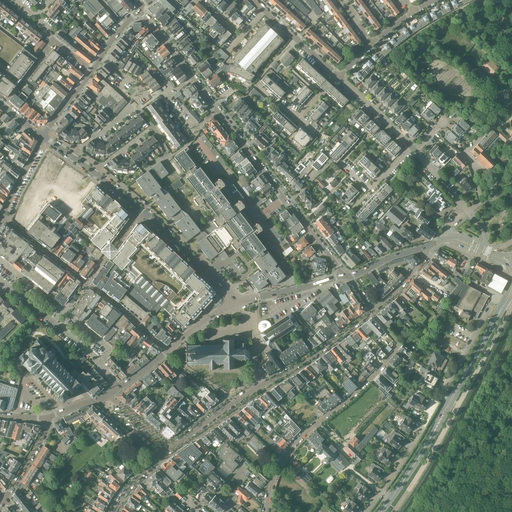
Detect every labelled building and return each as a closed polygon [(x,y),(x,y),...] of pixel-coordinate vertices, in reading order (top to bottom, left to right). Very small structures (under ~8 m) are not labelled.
[(57,2),(63,7),(68,11),(69,13),(71,11),(65,6),(67,3),(66,3),(68,1),(67,0),(57,0),(58,0),(57,2)] [(99,21),(106,29),(111,25),(111,24),(113,22),(114,22),(116,21),(96,0),(87,0),(83,4),(87,9),(90,12),(94,16),(99,21)] [(135,7),(128,0),(108,0),(106,2),(119,19),(118,17),(126,11),(128,13),(134,8),(135,7)] [(148,9),(154,16),(162,8),(165,10),(165,9),(167,11),(169,13),(173,16),(174,14),(159,0),(148,8),(148,9)] [(179,17),(181,14),(179,12),(166,0),(166,1),(165,0),(159,0),(174,14),(176,16),(176,15),(179,17)] [(166,0),(179,12),(183,7),(188,1),(189,1),(187,0),(166,0)] [(224,0),(223,1),(217,7),(223,12),(229,5),(231,3),(227,0),(224,0)] [(325,4),(329,10),(334,6),(330,0),(325,4)] [(454,9),(463,5),(461,0),(459,0),(455,2),(455,0),(451,2),(453,7),(451,7),(453,10),(454,9)] [(280,11),(284,6),(279,1),(274,6),(280,11)] [(395,7),(390,1),(385,4),(390,10),(395,7)] [(57,2),(53,6),(60,11),(63,7),(57,2)] [(198,2),(193,7),(189,12),(191,13),(194,10),(197,12),(202,6),(198,2)] [(238,5),(234,2),(227,10),(228,11),(226,13),(230,16),(237,8),(236,7),(238,5)] [(183,7),(179,12),(181,14),(185,17),(189,12),(193,7),(189,3),(184,9),(183,7)] [(362,12),(367,9),(363,3),(358,6),(362,12)] [(451,11),(453,10),(451,7),(450,8),(447,4),(444,6),(444,7),(439,10),(442,16),(451,11)] [(60,11),(53,6),(49,10),(56,15),(60,11)] [(280,11),(285,15),(289,11),(284,6),(280,11)] [(339,12),(334,6),(329,10),(334,16),(339,12)] [(11,10),(7,7),(2,13),(6,17),(11,10)] [(197,19),(199,20),(207,11),(203,7),(198,13),(200,16),(197,19)] [(233,22),(246,9),(244,7),(242,8),(243,9),(238,14),(235,12),(229,18),(233,22)] [(399,13),(395,7),(390,10),(393,15),(394,16),(399,13)] [(155,17),(157,20),(162,15),(161,14),(165,10),(162,8),(154,16),(155,17)] [(370,9),(369,9),(369,8),(367,9),(362,12),(367,18),(372,14),(369,10),(370,9)] [(244,22),(243,21),(244,19),(241,17),(246,13),(248,11),(246,9),(233,22),(238,26),(239,24),(241,25),(244,22)] [(15,14),(11,10),(6,17),(10,20),(15,14)] [(58,17),(56,15),(49,10),(46,14),(54,21),(58,17)] [(442,16),(439,10),(434,13),(433,12),(430,14),(432,18),(430,19),(432,22),(433,21),(442,16)] [(211,15),(207,11),(199,20),(197,23),(199,24),(203,20),(204,22),(205,22),(211,15)] [(291,21),(295,16),(289,11),(285,15),(291,21)] [(343,18),(339,12),(334,16),(338,21),(343,18)] [(162,15),(157,20),(160,23),(168,15),(165,13),(163,16),(162,15)] [(15,14),(10,20),(14,24),(20,17),(15,14)] [(367,18),(371,24),(376,20),(372,14),(367,18)] [(170,17),(168,15),(160,23),(163,27),(168,22),(167,21),(170,17)] [(96,29),(84,16),(81,20),(84,23),(83,25),(92,33),(93,32),(94,33),(95,33),(96,31),(95,30),(96,29)] [(206,23),(203,26),(202,27),(204,30),(208,25),(211,27),(217,21),(216,20),(216,19),(215,18),(214,18),(212,16),(206,23)] [(291,21),(296,26),(300,21),(299,20),(301,18),(299,16),(297,18),(295,16),(291,21)] [(430,23),(432,22),(430,19),(428,20),(426,16),(422,18),(423,19),(418,23),(422,28),(430,23)] [(338,21),(343,27),(347,24),(343,18),(338,21)] [(20,29),(26,22),(22,19),(16,25),(20,29)] [(172,33),(179,28),(175,23),(176,22),(174,19),(166,26),(168,28),(167,29),(171,34),(172,33)] [(381,26),(376,20),(371,24),(376,30),(381,26)] [(95,25),(106,37),(110,34),(110,33),(106,29),(99,21),(95,25)] [(217,21),(211,27),(213,29),(209,34),(210,35),(211,36),(221,25),(219,23),(220,22),(218,21),(217,21)] [(296,26),(302,31),(306,26),(300,21),(296,26)] [(30,25),(26,22),(20,29),(25,32),(30,25)] [(139,33),(137,35),(136,36),(137,38),(141,35),(142,37),(150,30),(145,25),(142,28),(143,30),(141,31),(141,23),(133,23),(134,32),(139,31),(139,33)] [(229,66),(227,72),(231,73),(231,75),(232,76),(233,76),(234,76),(234,77),(235,77),(236,77),(237,77),(238,77),(239,77),(239,76),(243,78),(246,80),(245,81),(246,82),(247,83),(248,84),(249,84),(250,84),(251,84),(251,83),(251,82),(251,81),(254,75),(255,76),(258,72),(257,70),(256,70),(281,43),(280,43),(283,40),(270,28),(265,23),(262,26),(234,56),(235,56),(232,59),(234,61),(232,65),(229,64),(229,66)] [(413,33),(422,28),(418,23),(413,26),(412,24),(409,26),(411,31),(410,32),(412,34),(413,33)] [(352,30),(347,24),(343,27),(347,33),(352,30)] [(32,26),(32,27),(30,25),(25,32),(23,34),(25,36),(26,34),(28,36),(29,36),(35,28),(32,26)] [(78,25),(69,34),(73,38),(74,38),(79,32),(82,29),(78,25)] [(211,36),(213,38),(214,38),(218,33),(220,36),(226,29),(226,28),(224,27),(223,27),(221,25),(211,36)] [(180,26),(179,28),(172,33),(174,36),(173,37),(177,42),(178,41),(185,35),(181,30),(183,29),(180,26)] [(39,32),(37,31),(37,30),(35,28),(29,36),(31,37),(29,39),(32,41),(39,32)] [(0,92),(4,95),(7,98),(7,97),(7,98),(16,86),(19,82),(18,81),(19,80),(34,59),(36,57),(24,48),(0,29),(0,92)] [(135,37),(133,34),(132,33),(133,32),(132,32),(130,29),(125,35),(134,44),(135,43),(134,42),(135,42),(132,39),(133,38),(135,37)] [(227,30),(226,29),(220,36),(223,38),(219,43),(221,45),(222,44),(231,34),(229,32),(229,31),(228,30),(227,30)] [(305,33),(310,38),(314,34),(309,29),(305,33)] [(410,35),(412,34),(410,32),(408,33),(405,29),(402,31),(403,33),(398,36),(402,41),(410,35)] [(347,33),(351,39),(356,36),(352,30),(347,33)] [(43,36),(39,32),(32,41),(34,43),(35,41),(37,42),(43,36)] [(66,37),(60,32),(56,37),(62,41),(66,37)] [(85,40),(87,38),(79,32),(74,38),(81,45),(85,40)] [(142,40),(147,46),(155,38),(155,36),(154,35),(152,35),(151,33),(146,37),(142,40)] [(187,33),(185,35),(178,41),(180,43),(179,44),(183,49),(192,42),(188,37),(189,36),(187,33)] [(320,39),(314,34),(310,38),(316,43),(320,39)] [(316,43),(321,48),(327,42),(327,41),(325,43),(322,40),(323,39),(322,38),(324,36),(322,35),(320,37),(321,38),(320,39),(316,43)] [(120,39),(121,40),(127,46),(130,42),(124,36),(120,39)] [(361,42),(356,36),(351,39),(350,40),(350,41),(352,43),(354,42),(356,45),(361,42)] [(394,47),(402,41),(398,36),(394,40),(393,39),(389,41),(393,45),(391,46),(393,49),(394,47)] [(67,46),(71,42),(71,41),(66,37),(62,41),(67,46)] [(91,38),(87,42),(94,48),(98,51),(101,47),(91,38)] [(155,38),(147,46),(151,51),(155,47),(159,43),(158,41),(158,40),(157,38),(155,38)] [(91,52),(94,48),(87,42),(85,40),(81,45),(91,52)] [(124,50),(127,46),(121,40),(117,44),(123,50),(124,50)] [(75,49),(77,47),(71,42),(67,46),(72,50),(74,48),(75,49)] [(321,48),(326,53),(331,49),(332,47),(332,48),(334,46),(333,44),(332,46),(327,42),(321,48)] [(125,51),(124,50),(123,50),(117,44),(113,47),(115,49),(122,56),(123,56),(122,55),(125,51)] [(192,48),(193,47),(191,44),(183,51),(187,56),(192,52),(194,50),(192,48)] [(392,50),(393,49),(391,46),(390,48),(386,44),(383,47),(384,48),(380,52),(384,57),(392,50)] [(167,49),(163,45),(157,51),(154,53),(153,51),(147,57),(152,62),(152,61),(167,49)] [(89,63),(92,59),(77,47),(75,49),(74,48),(72,50),(75,52),(89,63)] [(215,53),(219,58),(224,52),(220,48),(215,53)] [(53,49),(43,61),(49,66),(51,64),(52,65),(60,55),(53,49)] [(121,58),(122,56),(115,49),(111,52),(118,59),(120,60),(121,59),(121,58)] [(170,53),(167,49),(152,61),(160,71),(163,68),(160,64),(159,63),(163,60),(162,59),(163,58),(165,59),(167,58),(166,56),(170,53)] [(326,53),(332,58),(337,52),(335,50),(333,51),(331,49),(326,53)] [(194,64),(199,61),(201,59),(195,51),(193,53),(188,57),(194,64)] [(118,59),(111,52),(108,56),(114,62),(118,59)] [(229,56),(224,52),(219,58),(223,63),(229,56)] [(280,61),(286,67),(294,58),(288,52),(280,61)] [(341,55),(337,52),(332,58),(337,63),(343,57),(340,55),(341,55)] [(384,57),(380,52),(376,56),(375,55),(372,58),(375,61),(374,63),(376,65),(377,63),(384,57)] [(56,62),(62,67),(65,63),(71,68),(69,70),(80,79),(84,74),(73,65),(67,61),(61,56),(56,62)] [(165,75),(169,72),(173,69),(170,66),(175,63),(176,63),(175,62),(171,57),(172,57),(171,57),(164,63),(168,68),(161,73),(164,76),(165,75)] [(479,64),(492,76),(499,68),(486,57),(479,64)] [(128,71),(129,70),(135,61),(130,58),(124,68),(128,71)] [(342,107),(348,101),(348,100),(329,83),(303,59),(297,65),(323,90),(342,107)] [(201,73),(209,66),(210,65),(208,63),(206,60),(197,68),(201,73)] [(43,62),(37,70),(41,74),(44,70),(48,72),(51,68),(49,66),(43,61),(43,62)] [(139,64),(135,61),(129,70),(133,73),(138,66),(139,64)] [(374,66),(376,65),(374,63),(372,64),(369,61),(366,64),(367,65),(363,69),(368,74),(374,66)] [(112,70),(106,64),(102,68),(109,74),(112,70)] [(224,64),(220,68),(222,70),(223,71),(227,72),(229,66),(224,64)] [(138,66),(133,73),(137,76),(142,68),(138,66)] [(178,66),(173,69),(169,72),(165,75),(166,77),(170,74),(172,77),(174,75),(181,70),(178,66)] [(213,71),(209,66),(201,73),(205,78),(212,72),(213,71)] [(105,78),(109,74),(102,68),(99,71),(105,78)] [(359,83),(360,82),(368,74),(363,69),(359,74),(358,72),(355,75),(356,77),(355,78),(359,83)] [(37,70),(30,79),(37,85),(41,80),(38,78),(41,74),(37,70)] [(174,75),(177,79),(184,74),(181,70),(174,75)] [(143,80),(150,75),(147,71),(140,76),(143,80)] [(66,80),(73,85),(74,85),(75,83),(75,82),(77,80),(69,74),(68,76),(68,77),(66,80)] [(118,103),(120,100),(122,98),(107,83),(96,74),(92,80),(98,83),(118,103)] [(187,78),(184,74),(177,79),(180,84),(187,78)] [(213,77),(214,78),(209,82),(211,84),(210,85),(211,86),(212,86),(213,87),(221,81),(216,74),(213,77)] [(153,79),(150,75),(143,80),(146,85),(147,84),(153,79)] [(260,82),(264,85),(270,79),(266,75),(260,82)] [(370,90),(379,81),(372,75),(363,85),(366,88),(367,86),(370,90)] [(73,86),(73,85),(66,80),(63,77),(59,81),(70,90),(73,86)] [(150,88),(157,82),(154,79),(153,79),(147,84),(150,88)] [(267,89),(274,82),(270,79),(264,85),(267,89)] [(97,100),(99,102),(101,104),(110,112),(111,110),(113,108),(116,105),(118,103),(98,83),(92,80),(88,86),(93,90),(90,94),(93,97),(97,100)] [(385,87),(379,81),(370,90),(369,91),(372,94),(373,93),(377,96),(385,87)] [(64,99),(67,94),(55,82),(50,87),(60,96),(64,99)] [(150,88),(153,92),(160,87),(157,82),(150,88)] [(277,86),(274,82),(267,89),(271,92),(277,86)] [(184,90),(189,97),(198,90),(192,83),(184,90)] [(42,107),(47,111),(52,115),(63,99),(50,88),(50,87),(47,84),(34,99),(35,100),(38,102),(43,106),(42,107)] [(277,86),(271,92),(275,96),(282,88),(279,84),(277,86)] [(304,85),(301,88),(309,96),(313,92),(304,85)] [(18,109),(25,101),(27,98),(28,97),(29,95),(32,91),(27,87),(18,97),(15,94),(9,101),(18,109)] [(392,93),(385,87),(377,96),(376,97),(379,100),(380,99),(383,102),(384,102),(392,93)] [(286,91),(282,88),(275,96),(279,99),(286,91)] [(297,92),(306,100),(309,96),(301,88),(297,92)] [(83,95),(90,101),(93,97),(90,94),(87,91),(83,95)] [(252,95),(257,99),(261,94),(256,91),(252,95)] [(297,92),(294,96),(302,104),(306,100),(297,92)] [(189,104),(191,106),(195,103),(202,97),(198,93),(191,98),(190,99),(192,102),(189,104)] [(398,100),(392,93),(384,102),(383,102),(382,103),(385,106),(386,105),(390,108),(398,100)] [(261,94),(257,99),(261,103),(262,101),(265,98),(261,94)] [(27,98),(25,101),(18,109),(22,112),(29,105),(33,101),(34,99),(29,95),(28,97),(27,98)] [(86,105),(90,101),(83,95),(80,98),(86,105)] [(302,104),(294,96),(290,100),(299,108),(302,104)] [(205,102),(202,97),(195,103),(198,107),(205,102)] [(83,108),(86,105),(80,98),(76,102),(83,108)] [(30,107),(35,100),(34,99),(33,101),(29,105),(22,112),(22,113),(24,115),(25,114),(26,116),(27,115),(26,114),(29,111),(30,112),(32,109),(30,107)] [(235,111),(237,112),(245,103),(246,103),(245,102),(244,100),(242,99),(241,99),(240,100),(239,101),(238,102),(232,109),(234,111),(235,111)] [(185,141),(180,135),(167,117),(168,116),(156,100),(147,107),(159,123),(158,124),(176,148),(185,141)] [(322,100),(318,104),(326,112),(330,108),(322,100)] [(405,106),(398,100),(390,108),(389,109),(392,112),(393,111),(397,115),(405,106)] [(205,102),(198,107),(200,110),(199,111),(201,113),(202,112),(206,109),(206,108),(207,107),(206,106),(208,105),(205,102)] [(434,116),(437,112),(438,113),(441,110),(432,102),(426,108),(434,116)] [(72,107),(79,114),(81,112),(86,116),(87,115),(75,103),(72,107)] [(246,104),(245,103),(237,112),(236,113),(238,115),(238,116),(240,118),(240,117),(249,108),(249,107),(248,105),(246,104)] [(273,113),(277,110),(272,104),(268,108),(273,113)] [(323,115),(326,112),(318,104),(315,108),(323,115)] [(32,109),(30,112),(29,111),(26,114),(27,115),(26,116),(28,117),(29,118),(30,119),(31,119),(31,120),(37,112),(34,110),(35,109),(33,107),(32,109)] [(86,120),(79,114),(72,107),(68,113),(75,119),(78,116),(84,122),(86,120)] [(101,112),(108,118),(111,114),(105,108),(101,112)] [(250,108),(249,108),(240,117),(242,119),(241,120),(244,122),(253,112),(253,111),(252,109),(250,108)] [(319,119),(323,115),(315,108),(311,112),(319,119)] [(426,108),(420,115),(428,122),(431,119),(432,119),(435,116),(434,116),(426,108)] [(356,122),(364,114),(361,111),(360,111),(358,109),(351,116),(353,118),(354,120),(356,122)] [(276,120),(282,113),(278,110),(272,116),(276,120)] [(104,121),(108,118),(101,112),(98,115),(104,121)] [(316,123),(319,119),(311,112),(308,116),(316,123)] [(35,122),(36,123),(37,123),(43,116),(38,113),(32,120),(33,120),(33,121),(34,122),(35,122)] [(43,116),(37,123),(36,123),(37,124),(37,123),(45,123),(45,124),(50,118),(46,114),(45,113),(44,115),(43,116)] [(276,120),(280,123),(286,117),(282,113),(276,120)] [(401,126),(409,119),(402,113),(394,121),(397,124),(398,123),(401,126)] [(6,123),(10,118),(5,114),(1,119),(6,123)] [(63,117),(61,119),(68,125),(73,120),(67,114),(64,118),(63,117)] [(138,118),(136,119),(141,125),(145,122),(139,114),(136,116),(138,118)] [(367,117),(364,114),(356,122),(356,123),(358,124),(361,125),(362,127),(369,120),(367,117)] [(104,121),(98,115),(94,119),(101,125),(104,121)] [(206,122),(209,127),(217,121),(218,121),(214,116),(207,121),(206,122)] [(280,123),(284,127),(290,120),(286,117),(280,123)] [(134,118),(131,120),(137,128),(141,125),(136,119),(135,120),(134,118)] [(247,132),(254,124),(252,122),(253,121),(251,118),(249,120),(246,122),(247,124),(243,128),(244,128),(243,129),(245,131),(246,130),(246,131),(247,132)] [(456,125),(463,132),(469,126),(461,118),(458,121),(459,122),(456,125)] [(59,135),(59,134),(65,128),(68,125),(61,119),(60,121),(60,122),(57,126),(59,127),(55,131),(59,135)] [(415,125),(409,119),(401,126),(401,127),(404,130),(404,129),(407,132),(408,132),(415,125)] [(13,132),(19,125),(14,120),(3,133),(7,136),(12,130),(13,132)] [(130,124),(128,125),(133,132),(137,128),(131,120),(128,122),(130,124)] [(258,129),(260,127),(261,126),(257,123),(259,121),(258,120),(254,124),(247,132),(250,135),(254,130),(256,132),(258,129)] [(284,127),(287,130),(293,124),(290,120),(284,127)] [(367,132),(367,133),(375,124),(372,121),(371,122),(369,120),(362,127),(364,128),(365,130),(367,132)] [(219,122),(218,123),(217,121),(209,127),(208,128),(212,133),(213,132),(221,126),(221,125),(219,122)] [(88,128),(92,133),(96,129),(91,124),(88,128)] [(129,135),(133,132),(128,125),(127,126),(126,124),(123,126),(129,135)] [(297,127),(293,124),(287,130),(291,134),(297,127)] [(378,127),(375,124),(367,133),(369,134),(372,135),(373,137),(380,130),(377,128),(378,127)] [(457,138),(463,132),(456,125),(455,124),(452,127),(453,128),(450,131),(457,138)] [(421,131),(415,125),(408,132),(407,132),(407,133),(410,136),(411,135),(414,138),(421,131)] [(506,143),(506,142),(509,139),(495,125),(471,151),(476,157),(475,158),(488,170),(495,164),(490,159),(492,156),(489,152),(488,149),(500,137),(506,143)] [(122,131),(120,131),(125,138),(129,135),(123,126),(120,129),(122,131)] [(213,132),(217,137),(224,131),(221,126),(213,132)] [(68,132),(65,128),(59,134),(65,139),(69,139),(69,136),(66,134),(68,132)] [(79,139),(82,139),(88,133),(82,128),(79,131),(81,134),(79,136),(79,139)] [(307,134),(300,128),(292,138),(303,148),(312,137),(307,134)] [(31,135),(25,130),(22,133),(23,134),(20,137),(26,142),(31,135)] [(346,134),(356,143),(356,142),(357,141),(359,139),(350,130),(346,134)] [(377,142),(378,143),(386,134),(383,131),(382,132),(380,130),(373,137),(375,138),(375,139),(376,140),(376,141),(377,142)] [(451,145),(457,138),(450,131),(449,130),(446,133),(447,134),(444,138),(451,145)] [(121,141),(125,138),(120,131),(119,132),(118,131),(115,133),(121,141)] [(228,135),(224,131),(217,137),(221,141),(228,135)] [(114,137),(113,138),(118,145),(122,142),(121,141),(115,133),(113,135),(114,137)] [(258,145),(264,137),(260,133),(253,141),(258,145)] [(354,144),(356,143),(346,134),(342,138),(344,140),(351,147),(353,145),(354,144)] [(389,137),(386,134),(378,143),(377,144),(379,146),(382,147),(383,146),(384,147),(391,140),(388,138),(389,137)] [(28,146),(33,149),(36,144),(37,142),(37,141),(31,135),(26,142),(25,142),(29,145),(28,146)] [(152,139),(150,141),(155,147),(159,144),(153,135),(150,137),(152,139)] [(222,149),(225,147),(232,140),(229,135),(228,135),(221,141),(222,143),(219,145),(222,149)] [(30,155),(33,149),(28,146),(29,145),(25,142),(26,142),(20,137),(18,140),(24,145),(21,149),(30,155)] [(107,140),(109,142),(114,148),(118,145),(113,138),(112,139),(110,137),(107,140)] [(269,142),(264,137),(258,145),(262,149),(269,142)] [(148,139),(145,142),(151,150),(155,147),(150,141),(149,141),(148,139)] [(91,151),(94,152),(94,149),(92,146),(95,144),(92,140),(86,145),(91,151)] [(238,148),(232,140),(225,147),(230,154),(233,151),(238,148)] [(349,148),(351,147),(344,140),(340,144),(348,151),(349,150),(349,148)] [(387,151),(389,153),(397,145),(394,142),(393,142),(391,140),(384,147),(386,149),(387,151)] [(98,144),(95,144),(92,146),(94,149),(94,152),(94,153),(99,154),(100,142),(98,142),(98,144)] [(104,154),(104,153),(104,150),(107,148),(106,145),(105,145),(103,145),(104,143),(100,142),(99,154),(104,154)] [(109,142),(106,145),(107,148),(104,150),(104,153),(108,154),(114,149),(114,148),(109,142)] [(143,146),(142,147),(147,153),(151,150),(145,142),(142,144),(143,146)] [(347,152),(348,151),(340,144),(336,148),(344,155),(345,153),(347,152)] [(435,158),(442,150),(436,144),(429,152),(432,155),(431,156),(434,159),(435,158)] [(19,156),(26,161),(27,161),(29,156),(22,151),(20,153),(17,151),(13,149),(8,145),(7,147),(19,156)] [(185,172),(189,169),(194,165),(184,153),(191,148),(189,145),(174,157),(185,172)] [(266,154),(269,157),(275,150),(269,145),(264,151),(267,153),(266,154)] [(400,147),(397,145),(389,153),(388,154),(390,156),(393,157),(394,156),(395,158),(402,151),(399,148),(400,147)] [(143,156),(147,153),(142,147),(141,148),(139,146),(137,148),(138,149),(143,156)] [(275,150),(269,157),(268,158),(273,162),(283,151),(278,147),(275,150)] [(342,156),(344,155),(336,148),(333,152),(341,159),(342,158),(342,156)] [(137,153),(135,154),(140,161),(144,157),(143,156),(138,149),(135,151),(137,153)] [(237,163),(245,157),(242,152),(241,150),(240,150),(234,154),(230,157),(232,159),(233,159),(237,163)] [(448,156),(442,150),(435,158),(438,161),(437,162),(440,165),(448,156)] [(276,167),(287,155),(283,151),(273,162),(272,163),(274,164),(274,165),(276,167)] [(339,160),(341,159),(333,152),(329,156),(328,158),(330,160),(332,162),(334,163),(335,162),(336,163),(338,161),(339,160)] [(136,164),(140,161),(135,154),(134,155),(132,153),(130,156),(132,159),(136,164)] [(314,161),(312,160),(309,163),(321,173),(332,162),(330,160),(328,158),(322,153),(314,161)] [(453,164),(456,162),(459,166),(461,165),(463,167),(467,163),(465,161),(465,160),(458,153),(452,159),(450,161),(453,164)] [(360,166),(361,167),(370,158),(366,154),(357,163),(359,165),(360,166)] [(22,167),(26,161),(19,156),(15,162),(22,167)] [(114,168),(117,169),(118,165),(116,163),(118,161),(115,157),(109,162),(114,168)] [(253,166),(245,157),(237,163),(231,168),(232,170),(240,164),(242,166),(239,168),(243,174),(246,172),(253,166)] [(374,161),(370,158),(361,167),(362,168),(364,169),(365,170),(374,161)] [(120,161),(118,161),(116,163),(118,165),(117,169),(117,170),(122,170),(124,159),(121,159),(120,161)] [(128,162),(130,165),(128,166),(127,170),(134,171),(139,167),(136,164),(132,159),(128,162)] [(0,163),(8,171),(12,166),(6,161),(5,162),(3,160),(0,163)] [(284,174),(290,167),(284,161),(277,168),(284,174)] [(368,174),(368,175),(378,165),(374,161),(365,170),(367,172),(368,174)] [(187,177),(202,196),(201,197),(199,195),(193,199),(198,205),(204,201),(202,199),(205,197),(219,216),(213,221),(215,223),(207,229),(205,226),(200,230),(188,214),(184,217),(179,210),(181,209),(168,192),(165,195),(160,189),(161,187),(156,180),(160,177),(161,179),(169,173),(162,165),(160,162),(157,164),(153,168),(156,172),(151,175),(148,171),(142,176),(136,180),(138,184),(138,183),(149,197),(152,194),(157,201),(156,202),(160,207),(166,216),(168,218),(172,216),(177,222),(175,223),(178,227),(178,226),(188,240),(193,236),(198,242),(197,243),(201,249),(207,257),(208,257),(210,260),(223,250),(226,254),(241,243),(253,259),(258,255),(260,257),(254,261),(262,270),(259,272),(267,282),(269,280),(266,276),(276,268),(275,266),(277,264),(267,251),(264,253),(263,251),(265,249),(253,233),(255,232),(257,234),(262,229),(257,223),(253,227),(240,210),(245,207),(242,204),(246,201),(229,179),(223,183),(220,179),(215,183),(216,185),(214,187),(199,168),(197,169),(195,167),(195,168),(195,167),(194,165),(189,169),(192,173),(187,177)] [(296,170),(300,173),(305,168),(308,164),(306,162),(304,165),(301,163),(296,170)] [(382,169),(378,165),(368,175),(370,176),(371,176),(373,178),(374,177),(375,179),(380,174),(378,173),(382,169)] [(17,178),(17,179),(20,173),(12,166),(8,171),(17,178)] [(253,166),(246,172),(249,176),(248,177),(249,178),(254,175),(253,174),(257,172),(253,166)] [(297,173),(290,167),(284,174),(287,178),(287,179),(288,181),(289,181),(290,180),(297,173)] [(334,177),(342,170),(338,167),(331,174),(334,177)] [(300,173),(297,177),(299,179),(305,172),(307,174),(309,171),(305,168),(300,173)] [(451,174),(454,177),(459,171),(457,169),(451,174)] [(329,183),(333,188),(346,175),(342,171),(329,183)] [(12,186),(16,181),(6,173),(0,179),(0,181),(9,190),(13,186),(12,186)] [(253,183),(255,185),(265,177),(262,173),(255,179),(256,180),(253,183)] [(247,183),(249,182),(243,174),(238,178),(244,186),(247,183)] [(268,181),(265,177),(255,185),(256,187),(260,185),(261,187),(268,181)] [(322,188),(325,185),(318,177),(314,180),(322,188)] [(298,190),(303,185),(296,178),(291,184),(292,185),(294,188),(295,187),(298,190)] [(459,185),(466,192),(473,185),(471,183),(472,182),(470,180),(469,181),(466,178),(459,185)] [(179,179),(171,185),(174,190),(176,189),(175,187),(179,184),(181,185),(182,184),(179,179)] [(0,189),(7,196),(10,191),(0,182),(0,189)] [(441,194),(428,182),(426,184),(428,185),(427,187),(429,189),(426,192),(427,193),(431,197),(427,201),(431,205),(431,206),(434,209),(435,209),(437,207),(440,211),(441,210),(442,210),(443,209),(443,208),(443,207),(445,207),(445,205),(444,205),(447,202),(444,200),(439,196),(441,194)] [(251,188),(247,183),(244,186),(249,193),(252,191),(250,189),(251,188)] [(274,189),(269,183),(259,190),(260,192),(262,190),(266,196),(266,195),(267,197),(270,195),(269,193),(274,189)] [(389,193),(389,194),(390,195),(394,191),(385,183),(384,184),(382,185),(381,186),(389,193)] [(94,244),(97,246),(101,250),(110,241),(111,242),(111,243),(129,218),(126,216),(128,214),(126,213),(127,211),(115,200),(114,200),(107,193),(106,194),(96,185),(81,204),(86,208),(75,220),(73,223),(72,223),(80,230),(83,227),(93,237),(91,240),(94,244)] [(355,196),(357,194),(359,194),(360,193),(358,192),(358,191),(359,190),(355,186),(354,187),(351,185),(347,189),(348,189),(355,196)] [(389,193),(381,186),(380,187),(379,189),(378,191),(385,197),(389,194),(389,193)] [(305,201),(306,201),(310,197),(310,196),(311,195),(305,189),(299,195),(305,201)] [(353,198),(355,196),(348,189),(344,193),(352,201),(353,200),(353,198)] [(381,201),(385,197),(378,191),(376,192),(375,193),(374,193),(373,194),(381,201)] [(340,197),(342,199),(346,202),(347,204),(348,204),(349,202),(351,202),(352,201),(344,193),(340,197)] [(383,203),(381,201),(373,194),(372,195),(372,197),(370,198),(379,207),(383,203)] [(311,210),(317,204),(310,197),(306,201),(306,202),(305,203),(311,210)] [(366,202),(376,211),(379,207),(370,198),(369,200),(367,201),(366,202)] [(372,215),(376,211),(366,202),(365,203),(365,205),(363,206),(370,213),(372,215)] [(35,239),(37,241),(58,216),(59,214),(48,205),(27,233),(29,234),(30,235),(30,236),(33,238),(34,238),(35,239)] [(326,210),(321,205),(313,213),(317,217),(320,213),(321,214),(326,210)] [(366,217),(370,213),(363,206),(361,208),(360,209),(359,210),(366,217)] [(392,206),(385,214),(398,226),(405,217),(402,215),(397,210),(392,206)] [(426,224),(427,224),(431,219),(430,218),(425,215),(426,212),(419,207),(414,216),(426,224)] [(282,222),(289,217),(290,216),(286,210),(280,215),(282,218),(280,220),(282,222)] [(366,217),(359,210),(358,211),(357,212),(355,214),(363,221),(366,217)] [(37,241),(50,250),(71,224),(65,219),(59,214),(58,216),(37,241)] [(289,229),(292,232),(301,225),(293,214),(290,216),(289,217),(294,225),(289,229)] [(314,223),(317,227),(325,220),(322,216),(314,223)] [(327,222),(325,220),(317,227),(320,231),(329,223),(334,220),(333,219),(332,219),(327,222)] [(335,221),(334,220),(329,223),(320,231),(323,235),(331,228),(329,226),(335,221)] [(385,226),(384,225),(378,221),(378,222),(375,225),(381,231),(385,226)] [(50,250),(54,253),(62,244),(61,244),(67,236),(66,235),(70,231),(71,232),(76,226),(72,223),(72,224),(71,224),(50,250)] [(110,275),(106,282),(101,289),(118,302),(124,294),(134,302),(144,290),(184,327),(190,321),(188,320),(191,317),(193,319),(212,299),(211,298),(215,293),(210,289),(212,288),(200,277),(199,277),(194,272),(195,272),(195,271),(195,270),(189,265),(188,264),(184,260),(183,259),(174,251),(161,239),(160,239),(144,224),(143,225),(141,223),(139,225),(137,224),(118,249),(119,250),(120,251),(111,259),(118,266),(118,267),(112,273),(110,275)] [(0,234),(5,239),(12,229),(6,224),(4,224),(0,230),(0,234)] [(424,236),(430,239),(434,233),(421,224),(418,229),(417,228),(415,231),(419,233),(419,232),(423,235),(423,236),(424,237),(424,236)] [(304,228),(301,225),(292,232),(294,235),(292,237),(294,240),(299,237),(297,234),(304,228)] [(415,236),(405,228),(401,233),(398,231),(399,230),(393,225),(389,229),(402,240),(405,237),(410,241),(415,236)] [(334,226),(331,228),(323,235),(326,238),(334,232),(337,229),(335,226),(334,226)] [(0,245),(0,255),(1,256),(2,257),(2,256),(4,258),(4,259),(5,259),(7,256),(13,248),(22,236),(21,236),(18,234),(19,234),(18,233),(18,234),(17,233),(17,232),(16,232),(16,231),(13,229),(12,229),(5,239),(2,243),(1,245),(0,245)] [(338,243),(338,242),(342,239),(337,231),(327,239),(333,247),(338,243)] [(393,232),(388,238),(391,240),(392,239),(399,244),(403,240),(393,232)] [(68,264),(81,248),(80,247),(82,244),(85,240),(78,235),(69,246),(66,251),(60,258),(68,264)] [(22,236),(13,248),(7,256),(5,259),(12,265),(15,261),(19,257),(21,254),(30,243),(26,240),(22,236)] [(68,236),(62,244),(54,253),(59,257),(65,250),(66,251),(69,246),(67,245),(72,239),(68,236)] [(379,242),(387,251),(392,246),(384,238),(383,238),(382,237),(380,239),(381,240),(379,242)] [(304,238),(297,243),(297,244),(296,244),(300,249),(301,249),(308,243),(309,242),(307,240),(306,240),(304,238)] [(373,242),(377,246),(374,248),(380,254),(384,249),(375,240),(373,242)] [(81,248),(85,252),(86,252),(91,255),(92,254),(96,248),(97,246),(94,244),(92,242),(88,248),(82,244),(80,247),(81,248)] [(26,257),(35,247),(35,246),(30,243),(21,254),(26,257)] [(348,248),(350,247),(348,245),(344,248),(342,246),(341,247),(339,244),(334,248),(333,248),(339,256),(340,256),(339,256),(348,248)] [(306,261),(309,259),(308,258),(315,252),(311,246),(309,248),(308,247),(305,249),(306,250),(303,252),(304,254),(301,256),(303,258),(304,257),(306,261)] [(35,247),(26,257),(24,260),(27,263),(26,264),(31,269),(39,260),(43,255),(40,252),(41,252),(35,247)] [(280,255),(283,259),(293,250),(290,247),(284,251),(280,255)] [(81,259),(85,252),(81,248),(68,264),(68,265),(72,268),(81,259)] [(87,279),(90,274),(95,268),(99,262),(97,261),(103,253),(96,248),(92,254),(90,258),(79,273),(87,279)] [(372,250),(369,248),(368,248),(363,252),(360,248),(356,251),(360,256),(363,253),(369,259),(372,256),(373,257),(376,254),(372,250)] [(352,255),(353,254),(349,249),(341,257),(342,257),(342,259),(343,260),(344,259),(347,263),(350,260),(348,258),(350,256),(349,256),(351,254),(352,255)] [(441,253),(437,251),(433,257),(444,263),(448,257),(444,255),(445,254),(445,253),(443,252),(442,252),(441,253)] [(24,260),(26,257),(21,254),(19,257),(15,261),(12,265),(20,271),(23,267),(26,264),(27,263),(24,260)] [(53,261),(50,259),(44,254),(44,255),(43,255),(39,260),(31,269),(26,264),(23,267),(20,271),(22,272),(22,273),(48,294),(48,293),(48,294),(51,290),(55,286),(60,279),(66,271),(65,271),(53,261)] [(358,260),(353,254),(352,255),(351,254),(349,256),(350,256),(348,258),(350,260),(347,263),(350,266),(353,267),(353,266),(358,262),(358,260)] [(413,255),(404,258),(405,263),(407,262),(413,267),(419,260),(413,255)] [(449,256),(448,257),(444,263),(446,265),(447,263),(453,267),(457,261),(449,256)] [(317,257),(317,258),(316,258),(316,259),(315,262),(317,262),(315,272),(325,274),(326,270),(327,270),(327,268),(328,264),(327,264),(326,263),(326,261),(325,259),(317,257)] [(405,263),(404,258),(395,260),(389,262),(386,263),(388,269),(391,272),(393,269),(394,269),(393,267),(405,263)] [(72,268),(77,271),(84,261),(81,259),(72,268)] [(92,282),(101,289),(106,282),(110,275),(112,273),(118,267),(114,263),(109,259),(104,267),(103,265),(92,282)] [(427,265),(436,272),(442,277),(445,279),(448,274),(431,260),(427,265)] [(388,269),(386,263),(377,268),(379,273),(385,270),(388,274),(387,276),(390,279),(391,280),(393,279),(395,280),(397,279),(395,277),(398,274),(395,271),(393,269),(391,272),(388,269)] [(478,277),(481,278),(486,268),(478,263),(475,267),(476,268),(475,270),(477,271),(479,275),(478,277)] [(427,265),(423,269),(433,275),(436,272),(427,265)] [(269,280),(273,285),(280,281),(286,276),(283,273),(282,271),(278,266),(277,266),(278,267),(276,268),(266,276),(269,280)] [(486,268),(481,278),(479,281),(482,283),(487,285),(490,280),(489,279),(490,277),(491,277),(494,272),(489,269),(486,268)] [(437,278),(433,275),(423,269),(420,272),(426,277),(430,279),(434,282),(437,278)] [(267,282),(259,272),(259,271),(258,270),(253,274),(254,274),(249,278),(258,290),(263,286),(263,287),(268,283),(268,282),(267,282)] [(381,299),(392,289),(386,283),(373,270),(366,274),(376,288),(374,290),(381,299)] [(390,279),(386,283),(392,289),(395,286),(404,277),(397,270),(395,271),(398,274),(395,277),(397,279),(395,280),(393,279),(391,280),(390,279)] [(459,279),(462,276),(455,270),(453,274),(455,276),(459,279)] [(58,290),(57,292),(56,292),(52,297),(59,303),(63,297),(64,296),(60,293),(70,280),(68,279),(67,278),(70,274),(66,271),(60,279),(55,286),(51,290),(53,291),(55,288),(58,290)] [(82,283),(70,274),(67,278),(68,279),(70,280),(60,293),(64,296),(63,297),(68,300),(69,299),(76,290),(82,283)] [(494,274),(488,285),(488,286),(500,292),(500,293),(501,293),(501,292),(507,282),(507,281),(507,280),(506,280),(495,274),(494,274)] [(418,275),(414,279),(421,284),(425,287),(428,282),(425,280),(418,275)] [(452,280),(457,285),(461,281),(459,279),(455,276),(452,280)] [(419,285),(413,280),(409,285),(417,292),(416,293),(419,295),(421,297),(422,296),(427,301),(429,299),(430,297),(436,301),(440,297),(434,292),(427,288),(424,290),(419,285)] [(462,310),(472,315),(477,317),(488,296),(470,286),(471,284),(467,282),(463,288),(462,288),(461,290),(453,304),(462,310)] [(462,288),(457,285),(455,287),(451,284),(446,289),(456,296),(462,288)] [(409,285),(405,290),(416,299),(419,295),(416,293),(417,292),(409,285)] [(345,296),(351,305),(359,315),(364,311),(364,310),(354,294),(348,286),(345,289),(344,287),(341,289),(343,293),(345,296)] [(90,301),(96,293),(91,289),(89,290),(72,312),(73,314),(77,317),(81,313),(84,308),(87,304),(90,301)] [(319,302),(319,303),(323,308),(326,311),(326,310),(330,315),(335,310),(338,313),(339,312),(337,309),(334,304),(337,301),(338,301),(328,289),(327,289),(316,299),(319,302)] [(154,306),(157,303),(144,290),(134,302),(124,294),(118,302),(141,321),(150,312),(151,313),(151,314),(153,316),(157,311),(157,309),(154,306)] [(413,303),(416,299),(405,290),(404,291),(401,294),(408,301),(409,300),(410,301),(413,303)] [(83,321),(85,319),(86,319),(88,318),(92,313),(91,312),(95,308),(102,298),(96,293),(90,301),(87,304),(84,308),(81,313),(77,317),(83,321)] [(0,339),(15,326),(14,325),(16,322),(19,326),(26,319),(25,319),(21,315),(22,315),(21,315),(20,314),(20,313),(20,314),(16,310),(16,309),(12,313),(11,311),(12,309),(10,307),(13,304),(12,304),(7,299),(5,301),(0,296),(0,339)] [(391,302),(403,315),(403,316),(408,321),(410,319),(404,314),(408,311),(404,307),(405,306),(403,304),(404,303),(402,301),(401,302),(397,297),(391,302)] [(93,311),(98,314),(99,313),(107,302),(103,298),(98,305),(93,311)] [(310,326),(321,317),(321,316),(318,312),(323,308),(319,303),(316,299),(310,304),(301,312),(300,313),(300,314),(306,321),(310,326)] [(103,320),(114,307),(107,301),(107,302),(99,313),(102,315),(100,317),(103,320)] [(402,317),(403,316),(403,315),(391,302),(386,307),(394,314),(394,315),(396,316),(398,314),(402,317)] [(351,305),(345,309),(353,320),(359,315),(351,305)] [(121,313),(114,307),(103,320),(100,317),(98,316),(94,313),(85,323),(101,337),(121,313)] [(394,314),(386,307),(376,315),(388,328),(390,330),(393,328),(390,326),(391,325),(391,323),(392,321),(393,322),(396,319),(393,316),(394,315),(394,314)] [(326,311),(323,308),(318,312),(321,316),(321,317),(334,333),(339,329),(333,321),(331,323),(329,321),(329,320),(323,313),(326,311)] [(302,325),(306,321),(300,314),(300,313),(301,312),(298,309),(294,312),(296,315),(296,317),(302,325)] [(346,324),(353,320),(345,309),(339,314),(340,315),(346,324)] [(469,321),(472,315),(462,310),(459,315),(469,321)] [(145,325),(153,316),(151,314),(151,313),(150,312),(141,321),(145,325)] [(272,325),(272,326),(271,324),(270,322),(268,320),(266,320),(263,320),(261,321),(259,322),(258,325),(258,327),(259,329),(260,331),(262,333),(261,333),(260,333),(264,340),(265,342),(266,342),(270,348),(271,349),(265,353),(269,359),(266,361),(267,362),(262,365),(264,368),(268,374),(267,374),(267,375),(268,376),(269,376),(270,376),(270,375),(270,374),(276,370),(282,366),(284,364),(285,366),(286,366),(286,365),(297,358),(298,358),(296,356),(299,354),(300,356),(308,350),(309,351),(309,350),(301,339),(282,352),(274,340),(298,324),(298,325),(298,324),(291,313),(290,313),(289,314),(286,316),(285,316),(286,317),(283,318),(280,320),(279,320),(280,321),(277,322),(274,324),(274,325),(273,325),(272,325)] [(171,323),(175,327),(175,328),(177,328),(177,326),(180,326),(179,323),(169,314),(165,318),(167,321),(170,323),(170,324),(171,323)] [(117,327),(117,328),(116,328),(113,327),(103,338),(107,342),(120,327),(127,319),(123,315),(115,325),(117,327)] [(340,329),(346,324),(340,315),(337,317),(338,319),(335,322),(340,329)] [(366,323),(372,329),(378,335),(376,336),(378,338),(381,336),(382,337),(386,334),(372,319),(371,318),(366,323)] [(107,342),(113,347),(115,345),(117,342),(114,340),(115,338),(117,339),(121,334),(119,333),(122,329),(125,331),(126,330),(127,331),(128,329),(130,330),(134,326),(127,319),(120,327),(107,342)] [(147,327),(148,328),(149,330),(152,327),(157,321),(155,319),(149,326),(147,327)] [(169,336),(173,340),(177,337),(178,335),(177,334),(175,335),(172,332),(174,329),(174,328),(175,327),(171,323),(170,324),(170,323),(167,327),(164,330),(169,336)] [(367,334),(372,329),(366,323),(360,327),(367,334)] [(152,327),(149,330),(155,336),(162,329),(163,327),(162,326),(159,324),(154,328),(152,327)] [(162,329),(155,336),(159,339),(163,342),(169,336),(164,330),(167,327),(166,326),(163,329),(162,329)] [(139,330),(135,327),(130,332),(134,335),(139,330)] [(319,332),(317,333),(323,341),(328,337),(318,327),(316,329),(319,332)] [(360,327),(355,331),(363,341),(364,342),(366,344),(372,340),(367,334),(360,327)] [(142,333),(139,330),(134,335),(127,344),(132,347),(133,346),(142,333)] [(307,332),(311,336),(319,344),(323,341),(317,333),(314,336),(309,330),(307,332)] [(363,341),(355,331),(350,335),(355,343),(360,339),(362,342),(363,341)] [(122,335),(119,339),(122,341),(120,345),(122,346),(130,335),(126,332),(123,336),(122,335)] [(133,346),(135,348),(139,343),(141,344),(142,343),(146,338),(147,337),(142,333),(133,346)] [(186,345),(185,345),(185,346),(186,346),(186,349),(185,349),(185,350),(186,350),(186,359),(185,359),(185,360),(186,360),(186,364),(185,364),(185,365),(186,364),(187,366),(188,366),(188,365),(191,365),(191,366),(192,366),(192,365),(195,364),(195,366),(196,366),(196,364),(199,364),(200,366),(200,364),(204,364),(204,365),(205,365),(205,364),(209,364),(209,369),(208,369),(209,370),(210,369),(214,369),(215,370),(215,369),(215,364),(219,364),(219,365),(220,365),(219,364),(224,364),(224,368),(223,368),(223,369),(224,368),(224,370),(225,370),(225,368),(233,368),(233,370),(234,369),(234,368),(235,368),(235,367),(234,367),(234,364),(235,364),(235,363),(234,363),(234,359),(237,359),(237,360),(238,360),(238,359),(240,359),(240,360),(241,360),(241,359),(244,359),(244,360),(245,360),(245,359),(247,358),(248,359),(249,359),(248,358),(249,356),(251,356),(251,355),(250,355),(250,353),(251,352),(250,351),(249,352),(248,350),(249,349),(248,348),(247,349),(245,349),(245,348),(245,343),(240,343),(240,335),(235,335),(235,340),(234,340),(234,339),(233,339),(233,338),(232,338),(232,339),(224,340),(224,338),(223,338),(223,340),(222,340),(223,340),(223,344),(219,345),(219,343),(218,343),(218,345),(214,345),(214,343),(213,344),(213,345),(209,345),(209,343),(209,344),(209,345),(205,345),(205,344),(204,344),(204,345),(200,345),(200,344),(199,344),(199,345),(187,345),(187,344),(186,344),(186,345)] [(353,345),(355,343),(350,335),(344,339),(350,346),(351,346),(352,345),(353,345)] [(169,336),(163,342),(167,345),(173,340),(169,336)] [(311,349),(319,344),(311,336),(307,340),(304,337),(302,338),(311,349)] [(29,373),(30,373),(33,376),(34,376),(35,375),(37,375),(38,376),(39,374),(42,377),(41,378),(42,379),(43,378),(45,381),(44,382),(45,382),(48,385),(49,386),(50,385),(52,388),(52,389),(52,390),(52,389),(53,390),(55,392),(55,393),(56,392),(59,395),(58,395),(59,396),(58,396),(59,397),(58,399),(61,401),(63,400),(64,401),(65,401),(65,400),(69,397),(70,396),(69,396),(76,389),(77,389),(77,388),(80,385),(80,386),(81,385),(93,398),(103,388),(92,376),(88,373),(86,375),(83,372),(80,375),(75,369),(71,373),(69,372),(70,372),(69,371),(68,372),(65,369),(66,369),(65,368),(62,365),(63,365),(62,364),(61,365),(58,362),(59,361),(58,361),(56,360),(57,359),(57,357),(56,357),(55,354),(56,353),(57,353),(57,352),(53,349),(52,349),(53,350),(52,350),(51,351),(48,351),(49,351),(48,350),(47,351),(47,349),(47,348),(47,347),(42,342),(42,341),(41,341),(38,338),(34,343),(35,344),(32,347),(31,347),(32,349),(29,351),(28,351),(25,355),(23,353),(19,358),(17,360),(20,363),(22,365),(23,365),(29,371),(30,372),(29,372),(30,373),(29,373)] [(153,343),(146,338),(142,343),(149,348),(153,343)] [(350,346),(344,339),(335,346),(345,358),(346,359),(345,360),(348,363),(351,360),(350,359),(353,355),(347,348),(350,346)] [(161,348),(153,343),(149,348),(151,349),(147,354),(151,359),(157,353),(158,354),(159,352),(161,350),(161,348)] [(403,345),(398,351),(404,356),(406,354),(408,356),(412,352),(403,345)] [(335,346),(329,351),(339,362),(343,366),(345,364),(342,360),(345,358),(335,346)] [(369,361),(370,363),(375,367),(380,361),(376,357),(374,355),(375,353),(372,351),(371,349),(368,346),(366,348),(369,351),(363,358),(365,360),(365,359),(368,362),(369,361)] [(374,355),(376,357),(380,361),(383,358),(387,354),(379,346),(377,347),(379,349),(375,353),(374,355)] [(135,351),(131,348),(126,355),(130,358),(133,354),(135,351)] [(339,362),(329,351),(325,354),(332,363),(334,361),(337,364),(339,362)] [(447,360),(434,353),(429,362),(437,367),(436,368),(441,370),(447,360)] [(332,363),(325,354),(320,358),(327,366),(331,371),(336,367),(332,363)] [(389,362),(390,362),(388,364),(393,368),(401,359),(395,354),(389,362)] [(145,364),(149,360),(145,355),(140,359),(145,364)] [(83,356),(77,363),(80,366),(86,359),(83,356)] [(128,376),(123,370),(114,361),(111,357),(106,361),(107,362),(106,363),(106,364),(107,366),(106,366),(116,378),(117,377),(120,380),(121,381),(121,380),(122,380),(123,380),(128,376)] [(140,367),(145,364),(140,359),(139,360),(137,358),(136,358),(133,361),(140,367)] [(327,366),(320,358),(310,365),(317,373),(321,377),(323,375),(320,372),(327,366)] [(375,367),(370,363),(369,361),(368,362),(365,359),(365,360),(363,361),(365,363),(366,362),(367,363),(362,368),(365,370),(369,375),(372,371),(375,367)] [(178,373),(166,360),(158,367),(170,381),(178,373)] [(128,376),(140,367),(133,361),(124,368),(125,368),(123,370),(128,376)] [(309,366),(303,369),(309,376),(311,379),(312,378),(312,379),(317,374),(309,366)] [(157,368),(151,372),(151,371),(141,379),(149,388),(158,380),(159,380),(164,376),(157,368)] [(381,374),(382,373),(393,383),(394,385),(398,380),(397,378),(396,378),(399,375),(394,370),(391,373),(386,369),(386,368),(381,374)] [(303,369),(297,373),(304,380),(303,381),(305,382),(306,384),(311,379),(309,376),(303,369)] [(350,375),(351,375),(360,384),(365,379),(365,378),(361,374),(359,377),(357,376),(360,373),(356,369),(356,370),(351,375),(350,375)] [(92,376),(103,388),(108,384),(97,372),(92,376)] [(425,372),(421,379),(433,386),(437,378),(425,372)] [(291,377),(288,379),(298,389),(305,382),(303,381),(304,380),(297,373),(293,375),(291,377)] [(356,387),(360,384),(351,375),(347,378),(351,382),(356,387)] [(386,396),(392,388),(390,386),(379,376),(374,381),(374,382),(375,381),(380,386),(378,389),(382,393),(383,393),(386,396)] [(341,384),(347,390),(350,393),(356,387),(351,382),(347,378),(341,384)] [(288,379),(278,385),(286,394),(292,400),(296,397),(294,395),(295,395),(292,392),(294,390),(292,388),(294,387),(299,394),(301,392),(298,389),(288,379)] [(133,389),(136,387),(142,383),(139,380),(135,383),(131,386),(133,389)] [(0,410),(3,411),(9,411),(13,408),(16,396),(17,396),(17,395),(17,394),(17,393),(18,388),(0,382),(0,410)] [(278,385),(269,390),(270,391),(278,400),(286,394),(278,385)] [(124,391),(124,392),(127,395),(133,391),(133,392),(137,388),(136,387),(133,389),(131,386),(128,389),(124,392),(124,391)] [(181,399),(182,399),(184,396),(179,392),(176,389),(173,386),(166,393),(170,396),(166,400),(168,402),(157,414),(161,418),(160,418),(164,422),(166,424),(165,425),(166,425),(167,424),(176,433),(187,423),(178,416),(173,421),(170,418),(172,416),(168,413),(178,403),(178,402),(181,399)] [(201,399),(200,402),(208,409),(213,405),(218,400),(215,397),(216,396),(213,393),(212,394),(206,388),(204,390),(208,393),(204,397),(202,398),(201,399)] [(327,394),(328,395),(331,398),(332,397),(337,403),(338,403),(343,399),(333,390),(330,393),(329,392),(327,394)] [(133,392),(133,391),(127,395),(124,392),(118,396),(117,397),(125,404),(134,395),(132,394),(134,393),(133,392)] [(268,393),(266,393),(262,395),(273,406),(273,407),(274,407),(277,404),(268,393)] [(426,407),(425,406),(427,403),(426,402),(428,399),(421,395),(420,396),(416,393),(415,396),(414,395),(409,403),(423,411),(424,410),(425,409),(426,407)] [(128,404),(132,408),(143,399),(139,395),(138,397),(137,396),(128,404)] [(273,406),(262,395),(258,398),(270,409),(273,406)] [(328,395),(325,398),(333,406),(337,403),(332,397),(331,398),(328,395)] [(140,415),(142,413),(152,402),(146,396),(133,409),(140,415)] [(318,402),(315,405),(323,414),(333,406),(333,407),(333,406),(325,398),(324,397),(320,400),(319,399),(317,401),(318,402)] [(203,412),(208,409),(200,402),(196,398),(193,402),(203,412)] [(270,409),(258,398),(257,399),(254,401),(264,410),(267,412),(270,409)] [(389,399),(387,402),(394,408),(396,406),(389,399)] [(164,422),(160,418),(160,419),(153,412),(158,407),(153,401),(152,402),(142,413),(147,417),(145,419),(157,429),(164,422)] [(247,406),(255,413),(261,419),(262,417),(260,415),(262,412),(268,417),(270,415),(267,412),(264,410),(254,401),(247,406)] [(89,417),(96,409),(92,405),(79,409),(77,411),(63,418),(66,423),(80,417),(85,421),(89,417)] [(195,417),(183,407),(181,405),(177,410),(190,421),(195,417)] [(184,405),(183,407),(195,417),(196,417),(195,417),(195,416),(199,413),(199,414),(199,415),(200,414),(199,413),(190,406),(188,408),(184,405)] [(314,405),(307,412),(315,420),(324,414),(323,414),(315,405),(314,405)] [(255,413),(247,406),(240,411),(247,418),(259,428),(260,427),(260,425),(258,422),(256,419),(252,415),(255,413)] [(100,412),(96,409),(89,417),(93,421),(100,412)] [(234,415),(242,423),(250,430),(253,427),(245,420),(247,418),(240,411),(234,415)] [(99,422),(104,416),(100,412),(93,421),(97,424),(99,422)] [(278,422),(287,430),(294,436),(301,430),(286,414),(283,417),(278,422)] [(400,419),(398,423),(398,424),(400,426),(408,432),(409,432),(410,431),(412,430),(411,429),(414,425),(413,424),(415,422),(408,417),(404,414),(402,417),(402,419),(400,419)] [(99,422),(102,425),(100,427),(106,433),(105,435),(109,438),(112,434),(116,438),(122,433),(104,416),(99,422)] [(238,426),(230,418),(218,426),(232,440),(242,431),(247,436),(251,431),(250,430),(242,423),(238,426)] [(58,421),(58,420),(56,421),(55,422),(55,423),(54,423),(55,424),(55,425),(54,426),(55,428),(57,428),(59,431),(62,429),(64,433),(61,434),(63,436),(67,434),(65,432),(67,431),(65,428),(61,420),(59,421),(58,421)] [(16,422),(10,422),(7,433),(5,439),(11,440),(11,438),(16,423),(16,422)] [(16,423),(11,438),(19,440),(23,429),(25,430),(25,431),(27,432),(24,440),(27,441),(30,434),(32,431),(32,430),(33,424),(24,423),(16,423)] [(281,426),(279,423),(273,429),(276,432),(281,426)] [(32,431),(38,434),(41,429),(41,427),(38,425),(33,424),(32,430),(32,431)] [(167,424),(166,425),(166,426),(162,431),(160,429),(158,431),(165,437),(168,439),(169,439),(172,437),(176,433),(167,424)] [(354,436),(349,442),(359,451),(378,430),(374,427),(356,446),(360,441),(354,436)] [(316,428),(306,439),(317,450),(316,452),(318,454),(320,454),(321,453),(325,458),(325,460),(327,462),(329,462),(339,472),(349,462),(336,450),(337,450),(331,444),(328,448),(322,442),(323,441),(322,440),(325,437),(316,428)] [(206,434),(212,440),(217,446),(224,439),(213,429),(206,434)] [(282,437),(281,437),(289,443),(295,437),(294,436),(287,430),(283,435),(282,434),(281,436),(282,437)] [(30,434),(27,441),(23,448),(27,450),(33,440),(34,441),(38,434),(32,431),(30,434)] [(401,446),(401,445),(404,442),(402,441),(404,438),(398,433),(397,434),(394,431),(388,438),(391,440),(389,442),(398,449),(399,448),(400,448),(401,446)] [(201,438),(199,439),(204,444),(206,443),(209,446),(212,443),(210,441),(212,440),(206,434),(201,438)] [(67,435),(62,441),(66,445),(71,440),(67,435)] [(278,445),(283,449),(283,450),(289,443),(281,437),(281,438),(279,436),(274,441),(278,445)] [(198,448),(208,457),(212,452),(211,451),(207,447),(204,444),(199,439),(192,443),(198,448)] [(219,456),(224,461),(223,462),(222,464),(223,465),(225,463),(232,470),(238,464),(237,464),(242,458),(240,456),(240,455),(232,448),(226,442),(218,451),(221,454),(219,456)] [(359,451),(349,442),(344,448),(358,461),(362,457),(358,453),(359,451)] [(198,448),(192,443),(190,445),(178,453),(186,461),(190,465),(202,452),(198,449),(198,448)] [(279,454),(283,449),(278,445),(274,450),(279,454)] [(44,446),(41,451),(55,459),(55,460),(57,457),(55,455),(54,456),(49,453),(51,451),(44,446)] [(391,462),(391,461),(393,458),(392,457),(394,454),(387,449),(387,450),(383,447),(380,451),(383,453),(379,458),(388,465),(388,464),(390,464),(391,462)] [(39,455),(45,459),(47,457),(53,461),(55,459),(41,451),(39,455)] [(174,456),(171,457),(175,463),(176,463),(175,464),(179,468),(183,464),(186,461),(178,453),(174,456)] [(39,455),(36,459),(48,467),(49,465),(44,462),(45,459),(39,455)] [(178,485),(179,484),(181,482),(180,480),(184,475),(178,470),(177,471),(172,467),(175,463),(171,457),(168,460),(165,463),(163,464),(162,465),(162,466),(162,467),(178,485)] [(11,464),(18,468),(21,463),(14,459),(11,464)] [(36,459),(33,464),(40,468),(41,465),(46,469),(48,467),(36,459)] [(214,467),(207,460),(203,464),(210,471),(211,470),(212,470),(214,467)] [(229,473),(232,470),(225,463),(223,465),(222,464),(220,465),(222,467),(229,473)] [(380,478),(380,477),(383,474),(382,473),(384,470),(377,465),(377,466),(373,463),(370,467),(373,469),(369,475),(377,481),(378,480),(379,480),(380,478)] [(8,469),(14,474),(18,468),(11,464),(8,469)] [(114,472),(124,480),(127,477),(129,476),(132,473),(126,469),(128,467),(124,464),(122,466),(123,466),(120,471),(117,468),(114,472)] [(203,464),(199,469),(206,475),(210,471),(203,464)] [(33,465),(30,469),(41,476),(42,474),(37,471),(39,469),(33,465)] [(14,475),(2,467),(0,468),(0,471),(7,476),(6,477),(11,480),(14,475)] [(40,478),(41,476),(30,469),(27,473),(33,477),(35,475),(40,478)] [(162,496),(165,492),(163,490),(167,486),(170,483),(171,481),(159,470),(156,473),(156,472),(147,480),(147,481),(144,484),(148,487),(146,488),(148,490),(150,492),(154,488),(162,496)] [(204,477),(209,481),(215,473),(212,470),(211,470),(210,471),(206,475),(204,477)] [(112,472),(108,477),(119,486),(123,481),(112,472)] [(27,473),(24,477),(37,486),(38,484),(34,481),(36,479),(33,477),(27,473)] [(213,485),(220,477),(219,477),(215,473),(209,481),(213,485)] [(255,477),(256,477),(254,479),(252,478),(250,479),(261,488),(267,480),(258,473),(255,477)] [(306,473),(301,478),(306,483),(311,478),(306,473)] [(1,478),(0,478),(0,485),(4,491),(7,485),(8,484),(6,481),(7,480),(4,477),(2,479),(1,478)] [(37,486),(24,477),(22,482),(28,486),(30,483),(33,485),(32,487),(35,489),(37,486)] [(110,485),(109,485),(116,490),(119,486),(108,477),(106,478),(109,481),(107,483),(110,485)] [(224,481),(220,477),(213,485),(217,489),(224,481)] [(116,490),(109,485),(101,479),(98,484),(100,486),(101,486),(103,487),(114,493),(116,490)] [(12,496),(16,500),(22,495),(19,491),(20,490),(22,487),(25,489),(27,486),(21,482),(12,496)] [(249,483),(245,487),(255,495),(258,491),(249,483)] [(367,498),(369,494),(368,493),(370,491),(364,486),(363,486),(359,483),(357,487),(359,489),(355,495),(364,501),(365,500),(366,500),(367,499),(367,498)] [(195,494),(202,486),(199,484),(193,491),(195,494)] [(143,487),(141,486),(140,485),(136,489),(136,490),(140,493),(144,496),(148,491),(146,489),(145,490),(142,487),(143,487)] [(163,490),(165,492),(169,496),(172,492),(173,492),(167,486),(163,490)] [(243,491),(238,486),(234,490),(239,494),(237,503),(241,504),(242,499),(246,501),(250,496),(244,490),(243,491)] [(111,498),(114,493),(103,487),(97,495),(99,496),(98,497),(108,503),(111,498)] [(132,494),(130,497),(139,503),(141,500),(144,502),(147,498),(144,496),(140,493),(136,490),(132,494)] [(175,494),(180,499),(183,495),(179,491),(175,494)] [(24,499),(22,495),(16,500),(19,504),(29,496),(33,494),(31,492),(26,496),(26,497),(24,499)] [(201,499),(200,500),(203,503),(204,503),(205,504),(211,497),(206,493),(203,497),(202,496),(200,499),(201,499)] [(220,498),(219,498),(219,499),(216,495),(215,495),(209,503),(210,504),(213,506),(220,498)] [(19,504),(22,508),(28,503),(26,500),(28,499),(28,500),(31,498),(29,496),(19,504)] [(104,511),(105,509),(108,503),(98,497),(95,501),(91,498),(88,504),(92,507),(96,510),(99,511),(104,511)] [(130,497),(126,503),(135,509),(138,511),(142,505),(139,503),(130,497)] [(166,509),(169,511),(176,504),(173,502),(174,501),(177,499),(175,498),(166,509)] [(220,498),(213,506),(214,507),(216,510),(223,502),(220,498)] [(25,511),(31,507),(36,504),(36,503),(39,501),(38,499),(32,504),(32,505),(30,506),(28,503),(22,508),(25,511)] [(356,511),(358,510),(357,509),(359,506),(352,501),(352,502),(348,499),(345,502),(348,504),(344,510),(346,511),(356,511)] [(221,511),(227,506),(227,505),(223,502),(216,510),(218,511),(221,511)] [(33,510),(31,507),(25,511),(33,511),(37,510),(43,504),(42,503),(33,510)] [(176,511),(183,504),(182,503),(179,506),(180,506),(179,507),(176,504),(169,511),(176,511)]
